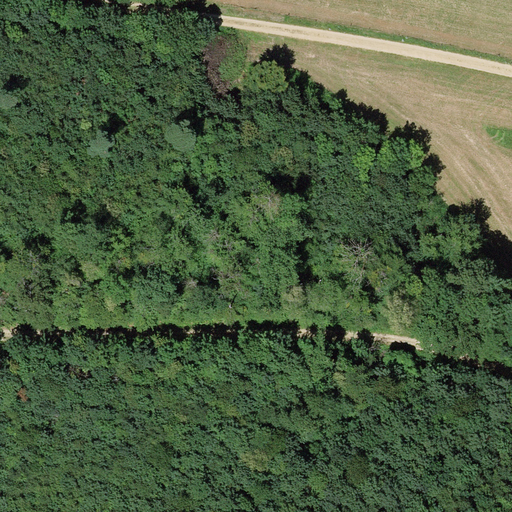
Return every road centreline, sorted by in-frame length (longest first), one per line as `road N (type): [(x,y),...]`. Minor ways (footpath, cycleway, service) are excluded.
road 1 (track): [(0,332),(349,337),(511,370)]
road 2 (track): [(511,70),(86,0)]
